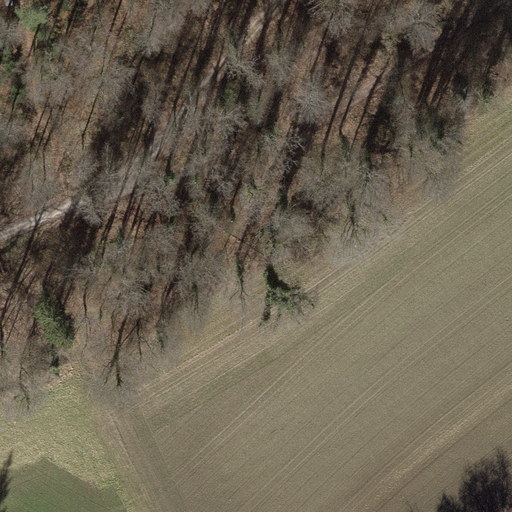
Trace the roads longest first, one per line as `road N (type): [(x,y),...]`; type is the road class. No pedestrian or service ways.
road 1 (track): [(508,0),(396,88),(275,139),(32,221),(0,240)]
road 2 (track): [(125,188),(288,0)]
